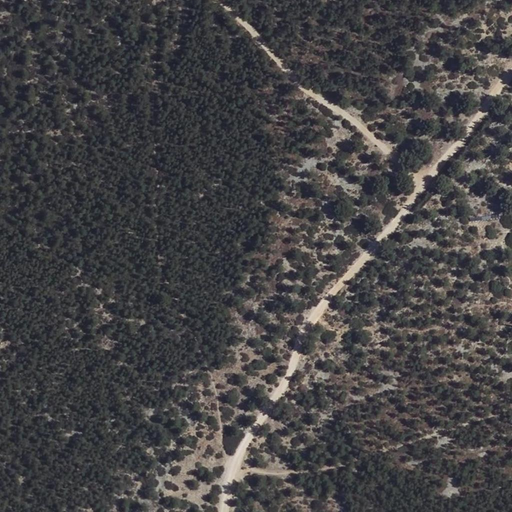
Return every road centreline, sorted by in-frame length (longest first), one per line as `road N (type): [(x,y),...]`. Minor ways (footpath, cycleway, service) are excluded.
road 1 (track): [(426,181),(302,334),(290,381),(227,468),(220,511)]
road 2 (track): [(426,181),(296,82),(218,0)]
road 3 (track): [(511,76),(426,181)]
